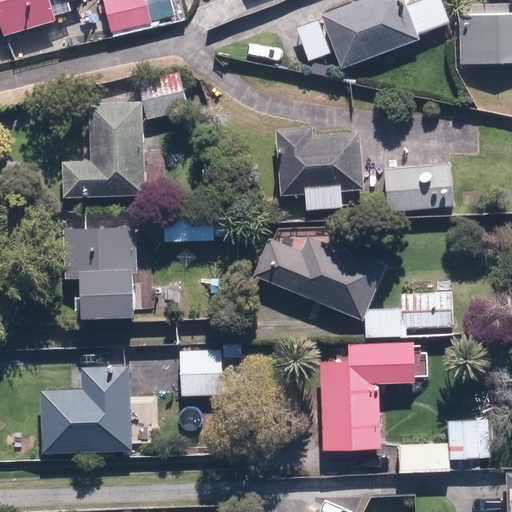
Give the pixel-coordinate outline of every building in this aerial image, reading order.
[(0,0),(0,18),(8,16),(12,30),(62,15),(58,0),(0,0)] [(111,0),(118,28),(157,19),(157,16),(178,11),(175,0),(111,0)] [(410,0),(354,0),(329,9),(348,62),(423,34),(421,29),(454,17),(447,0),(417,0),(411,2),(410,0)] [(511,1),(466,2),(468,58),(511,56),(511,1)] [(69,158),(71,192),(150,189),(146,98),(97,100),(99,157),(69,158)] [(283,127),(288,191),(315,189),(315,202),(348,199),(347,186),(369,185),(364,126),(318,130),(317,125),(283,127)] [(391,166),(394,206),(459,201),(456,162),(391,166)] [(230,204),(171,206),(172,236),(220,235),(220,232),(231,232),(230,204)] [(134,315),(131,230),(62,232),(64,280),(84,279),(86,316),(134,315)] [(407,304),(372,305),(389,264),(314,232),(308,247),(278,234),(263,269),(368,314),(370,310),(370,332),(455,329),(454,290),(407,292),(407,304)] [(357,356),(330,356),(332,443),(386,442),(385,376),(420,376),(419,337),(357,339),(357,356)] [(186,348),(187,390),(225,389),(224,348),(186,348)] [(49,387),(50,446),(136,445),(135,363),(92,363),(92,386),(49,387)] [(456,467),(456,456),(495,456),(496,416),(453,416),(452,441),(406,441),(406,467),(456,467)]
